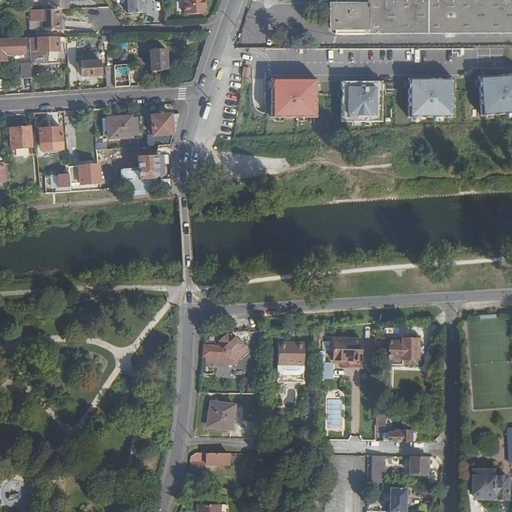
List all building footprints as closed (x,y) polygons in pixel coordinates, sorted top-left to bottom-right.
[(62,10),(69,10),(68,0),(47,0),(48,11),(62,10)] [(145,13),(144,0),(127,0),(127,13),(145,13)] [(185,0),(186,13),(200,13),(206,8),(205,0),(185,0)] [(511,0),(335,1),(334,34),(511,32),(511,0)] [(42,31),(63,30),(62,10),(48,11),(41,11),(32,11),(33,22),(42,21),(42,31)] [(67,43),(67,37),(30,38),(31,63),(31,67),(48,67),(48,52),(59,52),(58,43),(67,43)] [(0,39),(0,59),(6,60),(6,55),(24,54),(23,38),(0,39)] [(168,70),(167,49),(151,50),(152,70),(168,70)] [(59,66),(59,52),(48,52),(48,67),(59,66)] [(102,76),(101,61),(81,62),(82,77),(102,76)] [(22,79),(32,79),(31,67),(31,63),(22,64),(22,79)] [(115,88),(129,87),(128,78),(121,78),(120,69),(114,69),(114,72),(115,88)] [(108,88),(115,88),(114,72),(107,72),(108,88)] [(61,87),(70,86),(69,73),(60,73),(61,87)] [(511,74),(477,76),(479,116),(511,113),(511,74)] [(453,118),(453,78),(407,77),(407,118),(453,118)] [(269,79),(270,117),(316,117),(316,79),(269,79)] [(381,81),(341,81),(341,122),(381,122),(381,81)] [(162,136),(173,135),(172,114),(152,116),(154,136),(162,136)] [(133,138),(132,117),(107,118),(109,140),(133,138)] [(33,147),(32,128),(10,129),(12,149),(33,147)] [(61,140),(60,128),(39,129),(40,142),(42,142),(43,150),(59,149),(59,141),(61,140)] [(162,146),(170,146),(173,135),(162,136),(162,146)] [(121,170),(122,182),(155,180),(158,177),(156,155),(138,157),(139,168),(121,170)] [(0,164),(0,181),(9,181),(8,164),(0,164)] [(81,184),(100,183),(98,164),(80,166),(81,184)] [(69,174),(58,175),(59,188),(69,187),(69,174)] [(217,347),(205,345),(204,356),(215,358),(236,360),(246,351),(230,333),(218,344),(219,345),(217,347)] [(390,342),(390,345),(390,358),(389,366),(402,365),(403,360),(418,360),(419,339),(402,339),(402,343),(390,342)] [(277,382),(296,382),(296,380),(303,380),(303,343),(278,342),(277,382)] [(333,365),(361,366),(362,344),(334,343),(333,365)] [(390,345),(376,345),(377,345),(376,355),(376,358),(390,358),(390,345)] [(215,358),(204,356),(202,367),(214,367),(215,358)] [(211,403),(209,413),(212,413),(211,426),(232,428),(234,405),(211,403)] [(375,414),(375,428),(384,429),(385,414),(375,414)] [(384,433),(384,442),(418,442),(418,431),(400,431),(400,433),(384,433)] [(229,469),(230,454),(197,453),(191,457),(189,462),(207,462),(207,468),(229,469)] [(372,456),(371,484),(380,484),(381,456),(372,456)] [(428,457),(411,457),(411,475),(427,475),(428,457)] [(189,462),(185,473),(206,473),(207,468),(207,462),(189,462)] [(466,470),(466,494),(486,494),(486,499),(501,498),(501,475),(487,476),(486,470),(466,470)] [(388,489),(387,511),(405,511),(405,489),(388,489)] [(510,511),(511,503),(471,501),(470,511),(510,511)]
